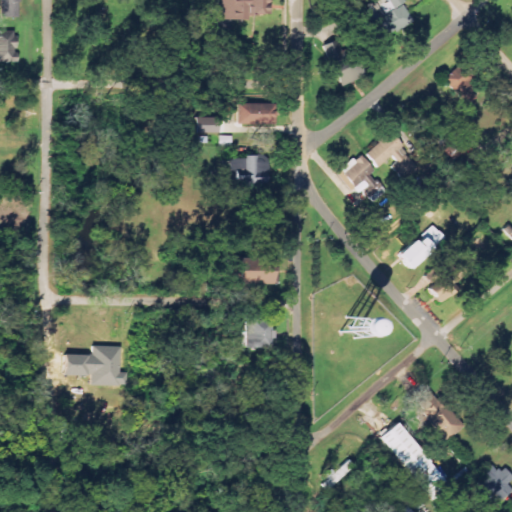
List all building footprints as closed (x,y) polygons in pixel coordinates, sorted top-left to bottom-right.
[(19,18),(19,0),(0,0),(1,18),(19,18)] [(220,0),(220,11),(217,11),(217,21),(247,22),(248,15),(270,15),(270,0),(220,0)] [(377,42),(413,21),(404,5),(406,4),(403,0),(373,0),(375,3),(360,12),(377,42)] [(15,31),(0,31),(0,62),(16,62),(15,31)] [(322,46),(340,87),(364,76),(357,59),(352,61),(348,51),(342,54),(336,40),(322,46)] [(473,77),(451,78),(452,104),(474,103),(473,77)] [(237,103),(236,124),(274,126),(275,104),(237,103)] [(195,134),(219,134),(219,118),(195,118),(195,134)] [(377,169),(387,160),(400,176),(415,164),(390,133),(365,154),(377,169)] [(440,146),(451,161),(469,148),(457,133),(440,146)] [(231,146),(231,137),(219,136),(219,145),(231,146)] [(374,172),(359,154),(339,171),(354,189),(358,186),(372,203),(385,192),(371,175),(374,172)] [(230,157),(230,183),(266,183),(265,157),(230,157)] [(407,269),(444,242),(433,228),(396,255),(407,269)] [(237,284),(272,284),(272,271),(237,270),(237,284)] [(450,292),(442,282),(429,293),(438,303),(450,292)] [(273,345),(272,318),(246,318),(247,346),(273,345)] [(343,335),(361,334),(360,318),(342,318),(343,335)] [(119,345),(90,345),(90,352),(63,352),(63,376),(90,375),(90,386),(126,386),(126,374),(120,374),(119,345)] [(446,441),(463,426),(438,396),(435,399),(423,385),(409,397),(446,441)] [(432,503),(450,488),(396,423),(379,437),(432,503)] [(511,489),(507,485),(511,480),(511,477),(503,467),(497,472),(491,465),(475,479),(498,504),(511,490),(511,489)]
